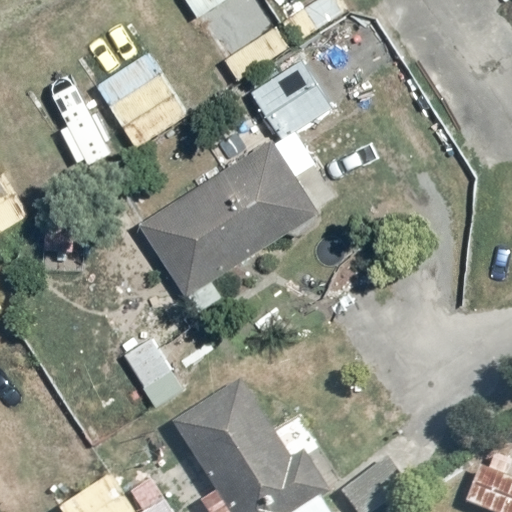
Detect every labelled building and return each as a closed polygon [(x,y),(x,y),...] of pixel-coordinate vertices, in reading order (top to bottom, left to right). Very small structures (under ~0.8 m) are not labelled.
[(511,0),(467,0),(511,70),(511,0)] [(336,107),(303,58),(252,91),(286,141),(336,107)] [(212,283),(327,212),(308,182),(325,171),(303,136),(286,146),(280,137),(140,224),(196,315),(222,299),(212,283)] [(184,328),(156,284),(106,317),(151,388),(178,371),(161,343),(184,328)] [(202,500),(210,511),(354,511),(356,511),(374,511),(415,484),(391,448),(346,478),(292,399),(265,417),(246,388),(182,432),(220,487),(202,500)] [(511,511),(511,463),(485,454),(467,505),(487,511),(511,511)] [(184,511),(165,474),(129,493),(138,511),(184,511)]
